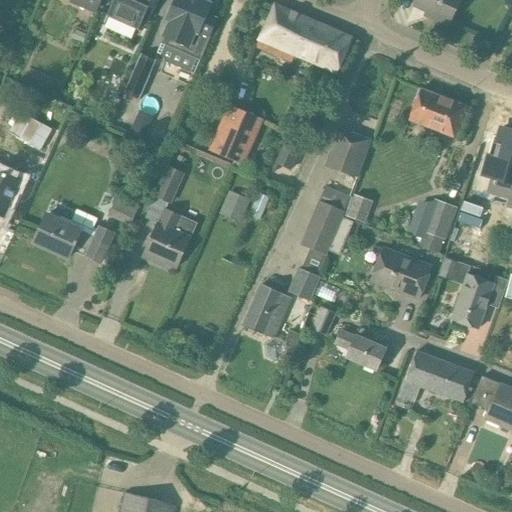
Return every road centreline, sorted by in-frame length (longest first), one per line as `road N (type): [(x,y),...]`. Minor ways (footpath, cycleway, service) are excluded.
road 1 (secondary): [(377,511),(0,340)]
road 2 (residential): [(201,395),(376,29)]
road 3 (residential): [(464,511),(201,395)]
road 4 (residential): [(201,395),(0,303)]
road 5 (residential): [(511,94),(376,29)]
road 6 (residential): [(390,334),(511,378)]
